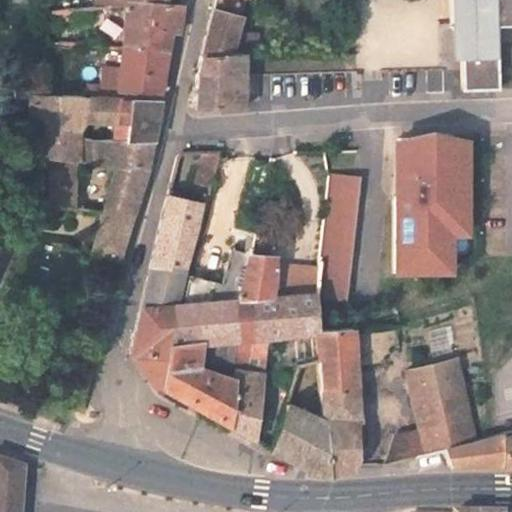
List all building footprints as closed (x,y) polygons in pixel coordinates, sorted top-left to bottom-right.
[(85,0),(45,6),(45,21),(157,3),(157,0),(85,0)] [(215,0),(213,9),(242,17),(245,5),(216,0),(215,0)] [(492,22),(511,21),(511,0),(450,0),(451,23),(461,22),(463,87),(499,87),(498,40),(493,40),(492,22)] [(113,11),(113,23),(120,23),(118,54),(160,54),(164,32),(170,32),(172,31),(175,7),(157,3),(113,11)] [(242,17),(213,9),(211,15),(202,56),(231,56),(242,17)] [(70,35),(95,31),(94,14),(68,18),(70,35)] [(114,100),(151,97),(156,71),(160,54),(118,54),(114,100)] [(243,55),(231,56),(202,56),(200,65),(197,88),(195,110),(242,110),(243,95),(244,90),(243,55)] [(74,162),(76,139),(78,136),(59,135),(60,104),(70,103),(70,83),(48,82),(48,74),(12,71),(9,100),(25,103),(21,158),(45,159),(41,209),(68,213),(73,167),(74,162)] [(96,126),(117,126),(116,141),(140,143),(148,111),(151,97),(114,100),(87,103),(86,126),(96,126)] [(59,135),(78,136),(86,126),(87,103),(70,103),(60,104),(59,135)] [(96,197),(96,198),(92,216),(121,220),(129,187),(140,143),(116,141),(94,140),(76,139),(74,162),(73,167),(102,171),(96,197)] [(451,140),(394,139),(394,181),(407,181),(408,198),(390,198),(390,274),(395,274),(395,273),(415,273),(414,265),(446,265),(446,233),(446,214),(462,214),(461,177),(451,177),(451,146),(451,140)] [(460,146),(451,146),(451,177),(461,177),(460,146)] [(353,180),(323,177),(314,298),(341,301),(353,180)] [(96,197),(70,195),(68,213),(92,216),(96,198),(96,197)] [(200,204),(163,197),(144,268),(181,275),(200,204)] [(461,233),(462,214),(446,214),(446,233),(461,233)] [(121,220),(92,216),(83,256),(110,261),(121,220)] [(251,254),(250,259),(272,260),(274,240),(253,239),(251,254)] [(243,299),(250,259),(251,254),(234,250),(228,285),(199,279),(194,300),(243,299)] [(270,299),(272,260),(250,259),(243,299),(236,342),(247,342),(254,299),(268,299),(270,299)] [(314,298),(316,268),(277,267),(274,299),(314,299),(314,298)] [(143,388),(150,391),(175,300),(181,275),(144,268),(141,283),(124,344),(122,355),(143,388)] [(228,396),(190,383),(198,342),(236,342),(243,299),(194,300),(175,300),(150,391),(183,408),(223,429),(228,396)] [(268,299),(254,299),(247,342),(262,341),(268,299)] [(262,341),(312,341),(313,330),(314,299),(274,299),(270,299),(268,299),(262,341)] [(344,329),(344,328),(313,330),(312,341),(310,365),(316,478),(344,470),(347,462),(345,445),(333,446),(332,426),(348,425),(344,329)] [(247,342),(236,342),(228,396),(223,429),(237,437),(246,441),(262,341),(247,342)] [(445,363),(398,372),(413,454),(437,448),(463,441),(445,363)] [(310,365),(289,370),(282,386),(274,409),(259,449),(266,453),(285,465),(305,476),(310,478),(314,478),(316,478),(310,365)] [(83,373),(76,371),(69,384),(79,388),(83,373)] [(263,404),(274,409),(282,386),(271,383),(263,404)] [(58,409),(72,414),(79,388),(69,384),(58,409)] [(511,429),(476,438),(463,441),(437,448),(442,467),(497,468),(511,467),(511,429)] [(23,511),(28,470),(0,460),(0,511),(23,511)]
